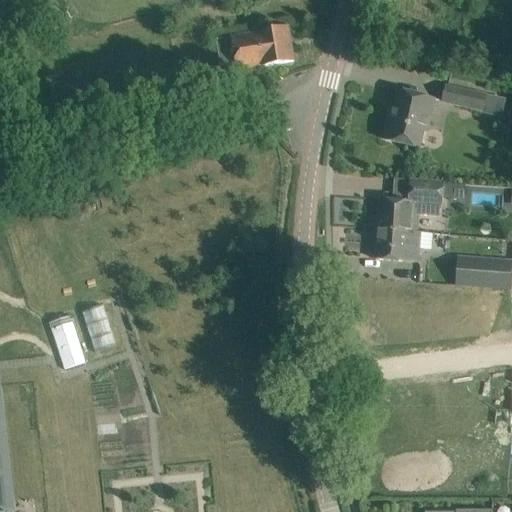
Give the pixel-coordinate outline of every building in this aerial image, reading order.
[(231,38),(216,41),(218,57),(233,54),(236,72),(293,62),(288,27),(268,30),(256,32),(256,34),(231,38)] [(446,87),(442,103),(483,112),(487,97),(446,87)] [(388,118),(383,140),(419,149),(423,132),(427,133),(435,101),(398,92),(392,119),(388,118)] [(380,200),(377,230),(415,233),(416,216),(440,218),(441,207),(442,207),(443,192),(444,182),(409,179),(409,181),(409,189),(404,188),(403,201),(393,201),(380,200)] [(377,230),(375,260),(395,262),(418,264),(420,233),(415,233),(377,230)] [(457,258),(454,286),(469,287),(511,290),(511,289),(511,281),(511,262),(471,259),(457,258)] [(86,312),(96,346),(116,340),(107,306),(86,312)] [(73,317),(53,322),(65,366),(84,361),(73,317)] [(0,511),(8,511),(0,439),(0,400),(1,400),(2,400),(0,384),(0,511)]
